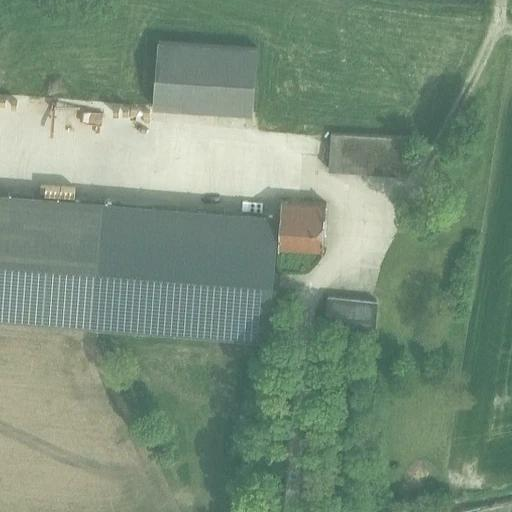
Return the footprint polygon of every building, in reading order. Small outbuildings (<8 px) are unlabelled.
[(153,106),(253,113),(257,48),(158,41),(153,106)] [(408,174),(411,138),(331,132),(328,169),(408,174)] [(0,193),(0,314),(95,322),(105,202),(0,193)] [(282,201),(279,246),(323,249),(326,203),(282,201)] [(105,202),(95,322),(265,335),(274,216),(105,202)] [(328,297),(325,325),(373,330),(376,302),(328,297)]
